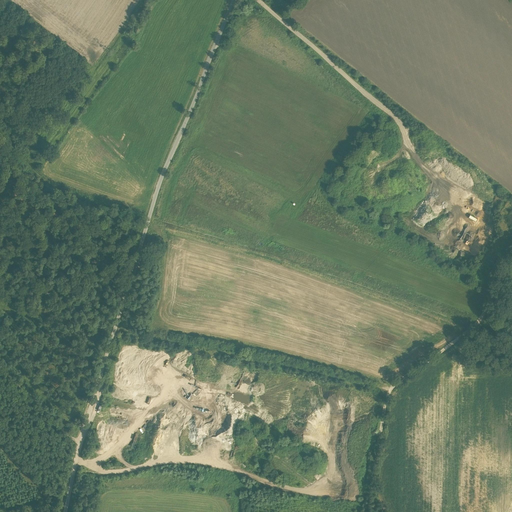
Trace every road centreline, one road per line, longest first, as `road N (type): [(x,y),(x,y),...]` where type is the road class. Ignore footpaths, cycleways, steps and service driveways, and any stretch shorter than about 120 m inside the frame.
road 1 (unclassified): [(81,439),(158,185),(233,0)]
road 2 (track): [(369,511),(387,391),(481,317),(511,263)]
road 3 (track): [(387,391),(114,329)]
